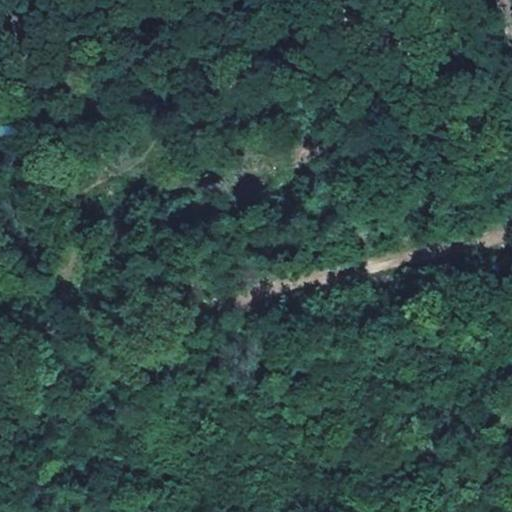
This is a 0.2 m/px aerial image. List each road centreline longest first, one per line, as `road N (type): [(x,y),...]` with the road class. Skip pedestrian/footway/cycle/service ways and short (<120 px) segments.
road 1 (track): [(0,347),(320,273)]
road 2 (track): [(320,273),(511,219)]
